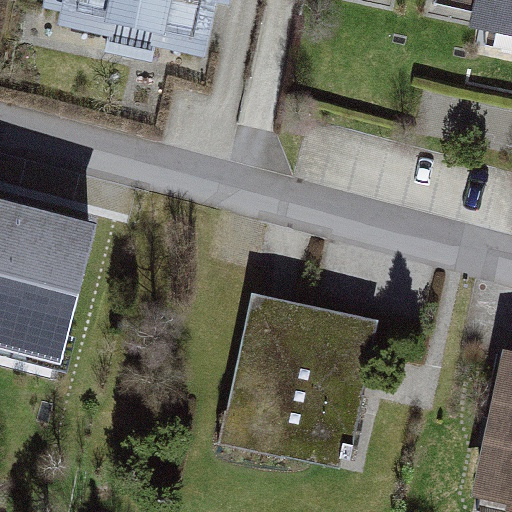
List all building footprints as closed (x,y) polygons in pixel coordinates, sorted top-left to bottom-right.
[(180,67),(195,0),(44,0),(36,34),(180,67)] [(511,48),(511,0),(440,0),(444,1),(437,33),(511,48)] [(0,341),(55,356),(91,220),(0,195),(0,341)] [(378,329),(248,301),(216,449),(346,477),(378,329)] [(511,511),(511,366),(502,365),(476,511),(511,511)]
